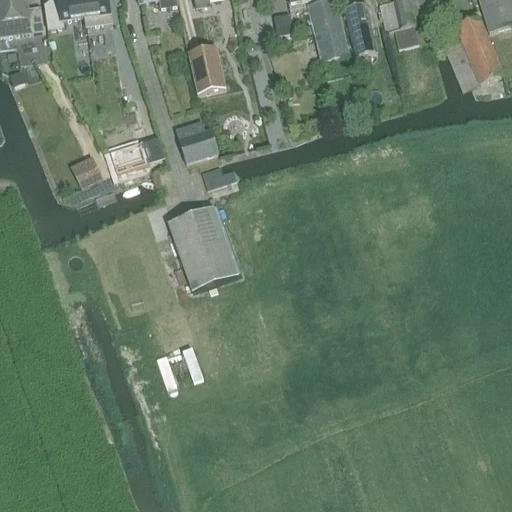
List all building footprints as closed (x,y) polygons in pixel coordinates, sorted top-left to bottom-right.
[(26,0),(0,0),(0,42),(44,36),(41,11),(28,13),(26,0)] [(57,0),(59,6),(44,9),(48,33),(64,31),(63,25),(85,22),(86,22),(82,0),(57,0)] [(82,0),(86,22),(85,22),(86,31),(112,28),(107,0),(82,0)] [(137,0),(139,8),(160,4),(161,12),(176,10),(175,2),(176,2),(176,0),(137,0)] [(194,0),(196,13),(211,11),(209,0),(194,0)] [(395,36),(399,53),(419,49),(415,31),(432,27),(426,0),(421,0),(380,9),(386,37),(395,36)] [(478,0),(489,37),(511,30),(511,3),(511,0),(478,0)] [(308,7),(322,66),(349,59),(335,1),(308,7)] [(344,13),(356,63),(378,58),(366,8),(344,13)] [(290,19),(275,22),(278,42),(293,39),(290,19)] [(479,20),(456,30),(480,89),(504,80),(479,20)] [(189,56),(198,99),(226,94),(217,50),(189,56)] [(99,52),(80,58),(91,95),(110,90),(99,52)] [(211,133),(178,143),(186,169),(219,159),(211,133)] [(112,164),(120,185),(152,172),(146,159),(136,154),(112,164)] [(92,162),(71,172),(82,193),(102,183),(92,162)] [(170,226),(194,294),(239,278),(215,210),(170,226)] [(98,272),(111,269),(103,237),(85,241),(90,260),(95,259),(98,272)]
